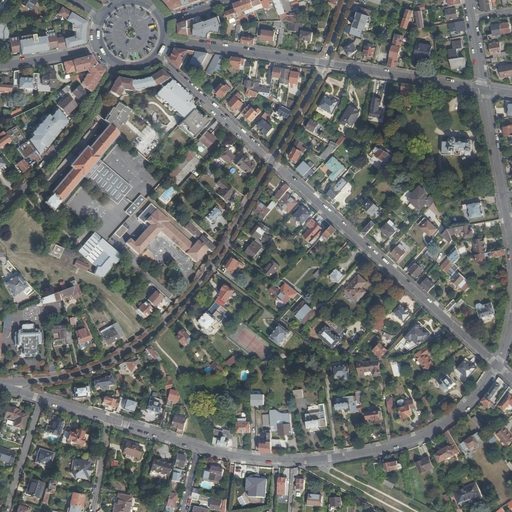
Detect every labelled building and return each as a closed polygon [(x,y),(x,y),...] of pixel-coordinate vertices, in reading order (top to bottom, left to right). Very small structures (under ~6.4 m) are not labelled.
[(23,0),(21,4),(30,9),(36,0),(35,0),(23,0)] [(190,0),(165,0),(167,2),(170,7),(175,8),(192,2),(190,0)] [(251,0),(243,0),(234,4),(235,9),(241,24),(245,24),(249,24),(248,20),(244,20),(242,16),(245,15),(244,11),(254,8),(251,0)] [(260,0),(251,0),(254,8),(255,11),(257,11),(256,6),(260,5),(260,7),(262,7),(260,0)] [(273,0),(274,2),(281,22),(285,22),(289,23),(294,23),(298,24),(299,18),(295,17),(294,19),(286,17),(285,16),(286,16),(286,13),(284,13),(279,0),(289,0),(294,11),(294,16),(300,17),(298,6),(297,4),(295,0),(273,0)] [(335,10),(338,0),(330,0),(329,2),(332,4),(331,8),(335,10)] [(479,0),(482,11),(490,10),(488,0),(479,0)] [(74,37),(64,40),(63,38),(56,39),(55,34),(45,35),(45,33),(9,37),(11,52),(19,51),(19,54),(48,49),(48,48),(57,46),(58,48),(85,42),(85,35),(85,27),(87,21),(62,6),(57,14),(72,23),(73,30),(77,29),(78,33),(74,37)] [(360,7),(358,13),(369,17),(371,11),(360,7)] [(241,24),(235,9),(226,12),(229,20),(235,18),(238,26),(236,26),(234,38),(239,39),(240,31),(241,24)] [(448,21),(458,19),(456,9),(446,10),(448,21)] [(407,10),(404,19),(411,21),(413,12),(407,10)] [(419,30),(424,29),(421,13),(421,11),(416,12),(418,24),(419,30)] [(358,13),(357,16),(355,23),(353,27),(364,31),(369,17),(358,13)] [(38,20),(45,24),(47,20),(41,16),(38,20)] [(199,16),(197,17),(196,29),(188,28),(188,35),(197,36),(197,34),(200,35),(200,37),(207,38),(208,34),(212,31),(220,33),(221,27),(222,26),(218,17),(205,21),(205,20),(201,22),(199,16)] [(196,29),(197,17),(178,24),(179,34),(188,35),(188,28),(196,29)] [(411,21),(404,19),(401,27),(407,30),(411,21)] [(466,30),(464,22),(452,24),(453,30),(457,29),(458,32),(466,30)] [(508,22),(500,24),(502,37),(504,37),(503,33),(510,32),(508,22)] [(0,23),(0,37),(9,37),(7,25),(0,23)] [(302,31),(303,25),(298,24),(294,23),(293,26),(288,26),(287,30),(301,32),(301,31),(302,31)] [(488,35),(489,39),(502,37),(500,24),(492,25),(493,34),(488,35)] [(353,27),(347,25),(344,32),(360,37),(360,34),(363,35),(364,31),(353,27)] [(274,33),(262,31),(261,40),(273,42),(274,33)] [(301,32),(300,39),(311,41),(312,33),(302,31),(301,31),(301,32)] [(387,66),(395,68),(403,37),(402,36),(403,33),(396,31),(387,66)] [(241,44),(254,46),(255,39),(252,39),(252,37),(243,35),(241,44)] [(457,52),(458,52),(458,49),(462,48),(461,41),(452,42),(453,49),(448,50),(450,63),(451,69),(465,67),(464,57),(459,58),(458,58),(457,52)] [(496,57),(502,56),(499,42),(489,44),(491,54),(492,54),(493,58),(496,57)] [(432,46),(418,43),(415,57),(429,59),(432,46)] [(357,51),(352,44),(344,49),(348,57),(357,51)] [(375,48),(366,46),(364,54),(373,57),(375,48)] [(170,60),(180,69),(187,54),(195,55),(196,52),(175,49),(173,53),(170,60)] [(204,60),(207,54),(196,52),(195,55),(191,63),(199,67),(199,66),(200,67),(203,62),(202,61),(203,60),(204,60)] [(206,73),(211,76),(214,71),(217,64),(222,56),(217,55),(216,57),(214,56),(206,73)] [(90,57),(71,62),(74,72),(75,74),(84,71),(86,74),(80,84),(89,93),(96,82),(102,72),(96,66),(90,57)] [(244,63),(245,59),(232,57),(231,65),(240,66),(241,63),(244,63)] [(74,72),(71,62),(66,63),(61,64),(63,69),(64,69),(66,74),(74,72)] [(511,76),(511,64),(499,67),(500,78),(511,76)] [(280,79),(282,69),(273,68),(273,69),(272,78),(280,79)] [(289,70),(282,69),(280,79),(280,83),(289,84),(289,83),(290,79),(288,78),(289,70)] [(116,78),(108,92),(117,98),(121,90),(130,92),(153,87),(168,78),(160,71),(154,75),(145,79),(138,81),(132,81),(129,81),(125,81),(118,79),(116,78)] [(54,89),(54,72),(49,72),(49,76),(41,75),(41,79),(41,86),(49,86),(49,88),(54,89)] [(299,73),(291,72),(290,79),(289,83),(297,84),(299,73)] [(38,79),(38,74),(33,74),(32,79),(19,78),(18,88),(37,90),(38,79)] [(328,77),(326,82),(340,86),(342,81),(328,77)] [(49,88),(49,86),(41,86),(41,79),(38,79),(37,90),(37,92),(49,92),(49,88)] [(260,80),(256,79),(254,91),(259,93),(268,99),(270,89),(258,87),(259,83),(260,80)] [(248,89),(252,91),(253,86),(254,86),(254,82),(250,82),(250,81),(246,80),(245,87),(248,89)] [(169,99),(170,97),(179,88),(171,81),(165,87),(165,86),(161,91),(169,99)] [(12,91),(12,87),(7,86),(7,84),(0,84),(0,86),(0,85),(0,91),(9,92),(12,92),(12,91)] [(231,89),(227,85),(225,87),(222,84),(216,91),(222,97),(231,89)] [(414,85),(403,84),(401,95),(412,97),(414,85)] [(84,93),(78,86),(71,93),(77,99),(84,93)] [(179,104),(187,95),(184,92),(179,88),(170,97),(179,104)] [(259,93),(254,91),(252,91),(248,89),(246,94),(248,94),(248,95),(250,97),(251,96),(255,98),(259,93)] [(81,102),(88,95),(86,93),(79,99),(81,102)] [(333,98),(332,100),(329,99),(329,98),(324,95),(318,107),(332,115),(340,102),(333,98)] [(66,114),(69,111),(68,110),(74,103),(67,96),(57,106),(66,114)] [(124,103),(131,108),(135,101),(128,97),(124,103)] [(236,111),(242,104),(235,97),(228,104),(236,111)] [(380,105),(381,100),(373,98),(369,116),(382,119),(383,112),(378,111),(379,105),(380,105)] [(249,105),(241,113),(252,122),(261,112),(258,109),(255,111),(249,105)] [(278,113),(287,119),(291,112),(285,108),(281,106),(280,105),(278,108),(280,109),(278,113)] [(104,122),(108,126),(115,132),(120,127),(121,128),(126,123),(124,122),(126,120),(129,116),(118,106),(114,112),(111,115),(109,113),(106,117),(108,118),(104,122)] [(340,123),(350,129),(359,115),(359,112),(350,106),(340,123)] [(56,109),(28,143),(34,151),(37,155),(41,149),(40,149),(42,147),(44,149),(53,138),(53,137),(59,130),(60,130),(67,122),(56,109)] [(202,116),(194,109),(193,110),(200,118),(202,116)] [(193,110),(183,120),(181,123),(179,125),(185,131),(184,132),(192,140),(209,123),(202,116),(200,118),(193,110)] [(164,111),(157,119),(166,128),(174,120),(164,111)] [(265,113),(261,118),(263,120),(257,127),(266,135),(272,128),(264,121),(269,116),(265,113)] [(318,124),(312,120),(307,128),(314,132),(318,124)] [(511,125),(503,127),(505,137),(510,136),(511,135),(511,125)] [(71,169),(51,193),(52,194),(60,201),(81,177),(83,175),(115,203),(128,188),(96,160),(97,158),(117,134),(115,132),(108,126),(87,150),(85,148),(69,166),(71,169)] [(0,145),(5,142),(7,143),(9,141),(8,139),(2,131),(0,131),(0,145)] [(9,141),(12,144),(23,159),(34,151),(28,143),(20,132),(8,139),(9,141)] [(208,136),(205,133),(197,141),(206,149),(213,141),(208,136)] [(465,150),(471,151),(471,140),(469,139),(467,139),(466,140),(466,142),(455,141),(455,138),(453,136),(451,136),(449,138),(449,141),(442,141),(441,154),(450,154),(451,151),(454,151),(454,154),(460,155),(460,152),(461,152),(461,153),(464,153),(465,152),(465,150)] [(302,147),(304,144),(298,141),(292,150),(293,151),(290,156),(297,160),(302,152),(303,153),(306,149),(302,147)] [(319,157),(325,160),(335,149),(329,146),(319,157)] [(393,156),(375,146),(372,151),(376,154),(375,156),(382,161),(383,160),(387,163),(393,156)] [(169,181),(195,153),(191,149),(177,163),(168,174),(165,177),(169,181)] [(227,165),(233,158),(230,154),(225,150),(218,157),(227,165)] [(346,167),(333,155),(325,164),(333,172),(328,177),(333,181),(346,167)] [(27,168),(19,157),(16,159),(18,162),(16,164),(21,172),(27,168)] [(248,162),(249,161),(245,157),(236,165),(241,169),(238,172),(239,174),(244,178),(245,178),(255,168),(252,165),(248,162)] [(316,170),(305,160),(298,168),(300,171),(299,172),(304,175),(305,174),(309,178),(316,170)] [(215,170),(209,165),(204,171),(209,176),(215,170)] [(191,174),(177,188),(183,194),(192,185),(196,180),(191,174)] [(342,177),(327,194),(333,199),(340,192),(340,191),(348,182),(342,177)] [(234,192),(220,179),(216,184),(221,189),(217,194),(225,202),(234,192)] [(204,193),(207,190),(196,180),(192,185),(197,190),(199,188),(204,193)] [(290,188),(286,184),(275,198),(279,201),(286,193),(290,188)] [(425,204),(429,207),(435,201),(432,195),(428,199),(426,197),(427,195),(424,193),(426,192),(420,186),(409,198),(410,200),(419,208),(421,208),(425,204)] [(297,203),(286,193),(279,201),(278,202),(289,212),(297,203)] [(53,210),(60,202),(60,201),(52,194),(44,202),(53,210)] [(139,195),(124,212),(129,217),(144,200),(139,195)] [(279,201),(275,198),(273,196),(271,200),(272,201),(276,205),(278,202),(279,201)] [(378,209),(379,208),(370,200),(369,201),(366,198),(361,203),(365,206),(364,207),(373,215),(374,214),(377,217),(381,212),(378,209)] [(259,201),(256,206),(268,215),(276,205),(272,201),(268,208),(259,201)] [(435,201),(429,207),(438,215),(440,213),(437,205),(436,203),(435,201)] [(468,204),(471,219),(484,217),(483,211),(482,212),(481,206),(482,206),(481,201),(468,204)] [(194,263),(207,249),(198,240),(193,245),(167,222),(169,221),(150,204),(137,218),(147,227),(133,243),(129,239),(124,244),(137,255),(159,231),(194,263)] [(256,206),(253,211),(264,219),(268,215),(256,206)] [(311,214),(303,206),(294,216),(296,219),(297,218),(301,221),(300,222),(302,224),(311,214)] [(220,213),(214,207),(205,217),(211,223),(220,213)] [(422,227),(428,220),(425,217),(418,224),(422,227)] [(322,228),(312,219),(307,225),(311,229),(304,236),(310,242),(322,228)] [(380,230),(390,239),(396,232),(395,231),(397,229),(395,227),(394,226),(395,225),(390,220),(380,230)] [(437,228),(428,220),(422,227),(431,236),(437,228)] [(361,232),(365,235),(375,224),(372,221),(361,232)] [(281,226),(281,225),(277,222),(271,229),(276,232),(281,226)] [(261,223),(251,234),(257,238),(258,239),(265,232),(267,233),(271,229),(261,223)] [(207,249),(210,252),(214,247),(206,240),(206,241),(188,225),(184,228),(198,240),(207,249)] [(328,239),(337,230),(332,225),(321,237),(323,239),(324,238),(325,239),(326,237),(328,239)] [(447,229),(449,234),(454,233),(454,234),(463,232),(464,239),(472,237),(471,231),(467,232),(466,225),(447,229)] [(121,226),(114,234),(119,239),(127,231),(121,226)] [(450,242),(452,240),(449,234),(447,229),(445,231),(442,234),(450,242)] [(102,240),(95,234),(79,252),(96,267),(100,267),(109,257),(97,246),(102,240)] [(267,235),(262,242),(265,244),(268,247),(273,239),(267,235)] [(254,258),(265,244),(262,242),(258,239),(257,238),(254,242),(254,241),(246,252),(254,258)] [(486,243),(485,238),(472,240),(474,254),(475,254),(485,252),(484,244),(486,243)] [(106,243),(102,240),(97,246),(109,257),(100,267),(96,267),(92,274),(100,277),(121,257),(106,243)] [(307,252),(311,256),(319,246),(316,243),(308,251),(307,252)] [(60,253),(62,249),(51,244),(46,253),(57,258),(60,253)] [(404,247),(400,244),(392,253),(399,259),(405,252),(402,249),(404,247)] [(460,257),(455,246),(451,251),(452,252),(448,257),(455,263),(460,257)] [(62,248),(62,249),(60,253),(70,257),(72,252),(62,248)] [(491,257),(506,254),(505,249),(492,251),(493,254),(490,255),(491,257)] [(490,255),(493,254),(492,251),(487,252),(485,252),(475,254),(476,263),(485,262),(484,256),(490,255)] [(448,257),(439,266),(446,273),(455,263),(448,257)] [(227,269),(224,273),(232,279),(234,277),(232,275),(240,263),(233,258),(226,268),(227,269)] [(73,265),(85,271),(88,266),(75,260),(73,265)] [(280,267),(272,260),(263,271),(272,277),(280,267)] [(417,263),(410,270),(418,277),(424,270),(417,263)] [(345,275),(337,268),(330,275),(332,277),(330,278),(331,279),(334,282),(335,282),(336,281),(338,282),(345,275)] [(468,280),(460,272),(458,273),(455,271),(450,277),(461,287),(468,280)] [(23,283),(25,281),(18,274),(9,281),(5,283),(13,297),(22,291),(24,294),(29,290),(23,283)] [(345,290),(357,302),(366,293),(361,288),(367,283),(359,275),(345,290)] [(391,279),(388,276),(382,282),(386,285),(391,279)] [(421,286),(428,292),(435,285),(428,279),(421,286)] [(291,296),(297,301),(302,295),(282,280),(277,285),(278,286),(284,290),(291,296)] [(77,297),(81,295),(77,285),(72,286),(77,297)] [(234,291),(225,285),(222,289),(224,290),(219,296),(227,301),(234,291)] [(61,291),(58,292),(60,299),(72,295),(74,298),(77,297),(72,286),(65,289),(61,291)] [(291,296),(284,290),(281,294),(278,291),(275,294),(286,303),(291,296)] [(354,305),(357,302),(345,290),(342,293),(354,305)] [(146,300),(149,303),(151,302),(155,305),(162,297),(155,291),(146,300)] [(60,299),(58,292),(52,294),(41,299),(42,300),(40,300),(40,302),(39,302),(39,304),(35,305),(36,309),(38,309),(38,315),(42,315),(41,304),(60,301),(60,299)] [(218,297),(216,301),(223,306),(226,303),(218,297)] [(457,301),(452,307),(456,310),(464,301),(461,298),(457,301)] [(452,307),(457,301),(454,299),(445,308),(449,311),(452,307)] [(212,306),(221,314),(217,320),(220,322),(225,316),(223,315),(227,310),(223,306),(216,301),(212,306)] [(135,311),(142,319),(152,310),(144,302),(135,311)] [(312,312),(301,302),(291,313),(301,323),(312,312)] [(495,312),(491,302),(482,305),(483,308),(478,310),(480,317),(495,312)] [(411,314),(400,304),(393,312),(404,321),(411,314)] [(198,322),(208,330),(217,320),(221,314),(212,306),(198,322)] [(5,312),(4,327),(11,329),(13,313),(5,312)] [(393,312),(391,315),(400,324),(403,321),(393,312)] [(389,334),(390,330),(383,327),(387,318),(381,316),(376,329),(389,334)] [(424,341),(431,333),(418,321),(399,342),(409,351),(418,345),(420,343),(421,343),(421,342),(423,340),(424,341)] [(106,344),(123,335),(115,322),(100,331),(102,336),(102,337),(106,344)] [(32,324),(21,325),(20,326),(21,332),(15,332),(15,337),(14,337),(15,345),(16,345),(17,348),(22,348),(22,349),(20,350),(21,353),(24,357),(33,356),(36,353),(37,348),(35,348),(35,344),(41,344),(41,331),(34,331),(34,325),(32,324)] [(65,333),(64,328),(64,326),(59,326),(58,325),(50,326),(51,332),(58,331),(59,336),(59,338),(64,338),(63,333),(65,333)] [(280,346),(290,333),(280,326),(271,338),(280,346)] [(332,349),(340,340),(336,335),(335,337),(330,332),(331,331),(326,327),(317,336),(332,349)] [(87,332),(86,329),(76,332),(78,338),(76,339),(78,343),(84,341),(89,339),(87,332)] [(190,338),(184,330),(180,332),(181,335),(178,337),(185,346),(188,343),(186,341),(190,338)] [(439,341),(451,333),(448,331),(437,337),(439,341)] [(78,343),(80,350),(84,348),(86,345),(84,341),(78,343)] [(381,357),(388,351),(380,343),(373,351),(378,355),(381,357)] [(161,360),(149,346),(145,349),(153,359),(154,359),(157,362),(161,360)] [(431,351),(427,346),(422,351),(421,350),(414,355),(426,370),(433,364),(428,357),(426,357),(425,355),(431,351)] [(224,364),(227,368),(238,360),(234,356),(224,364)] [(131,361),(130,359),(124,363),(129,372),(135,368),(132,364),(131,361)] [(359,372),(364,371),(372,370),(373,376),(380,375),(378,360),(357,363),(359,372)] [(225,370),(216,361),(210,366),(216,372),(221,371),(225,370)] [(469,364),(466,361),(458,369),(469,380),(479,369),(473,365),(471,367),(469,365),(469,364)] [(48,365),(50,373),(54,372),(57,371),(55,364),(48,365)] [(339,377),(344,376),(344,379),(350,379),(348,364),(333,366),(334,377),(335,377),(336,378),(338,378),(339,377)] [(449,388),(456,383),(448,374),(447,375),(446,372),(441,377),(442,379),(442,380),(444,383),(441,386),(446,393),(450,390),(449,388)] [(125,382),(119,374),(116,376),(121,385),(125,382)] [(112,380),(111,376),(105,377),(105,378),(100,379),(100,381),(93,382),(94,387),(101,387),(101,389),(108,388),(108,385),(114,384),(113,380),(112,380)] [(172,381),(170,376),(167,378),(163,382),(166,388),(164,395),(168,396),(170,390),(172,381)] [(490,401),(504,381),(499,377),(493,387),(485,397),(490,401)] [(92,397),(91,386),(74,388),(75,397),(89,396),(89,397),(92,397)] [(168,396),(166,406),(171,407),(172,403),(173,401),(176,402),(177,402),(178,397),(176,392),(170,390),(168,396)] [(302,390),(294,391),(295,398),(303,397),(302,390)] [(252,394),(252,405),(264,405),(264,394),(252,394)] [(511,396),(509,394),(499,405),(504,410),(510,403),(511,404),(511,396)] [(335,404),(336,410),(351,408),(351,413),(359,412),(358,410),(357,401),(355,401),(354,396),(343,397),(344,401),(340,402),(340,403),(335,404)] [(493,404),(490,401),(485,397),(481,401),(489,409),(491,407),(493,404)] [(113,407),(117,408),(119,401),(115,400),(114,401),(104,398),(102,404),(108,406),(110,407),(111,407),(112,407),(113,407)] [(133,412),(135,403),(120,398),(119,401),(117,408),(133,412)] [(400,409),(403,419),(409,418),(409,417),(413,416),(411,408),(415,407),(413,400),(405,402),(404,400),(403,399),(400,400),(399,402),(399,404),(400,409)] [(160,405),(148,401),(145,410),(157,413),(160,405)] [(308,407),(308,408),(309,413),(305,414),(306,421),(307,429),(313,428),(313,429),(317,429),(317,428),(327,426),(324,406),(324,404),(318,405),(318,406),(308,407)] [(11,407),(8,406),(3,419),(7,420),(7,419),(17,422),(19,415),(18,415),(20,411),(11,408),(11,407)] [(279,435),(292,434),(291,425),(290,413),(284,414),(283,414),(281,413),(279,412),(278,411),(277,410),(270,411),(271,426),(276,426),(276,431),(279,431),(279,435)] [(382,420),(381,411),(367,413),(368,419),(372,419),(372,420),(375,420),(375,421),(382,420)] [(65,420),(54,416),(50,427),(47,426),(45,432),(59,437),(65,420)] [(178,428),(177,432),(183,434),(187,419),(182,417),(182,418),(175,416),(173,426),(177,427),(177,426),(179,426),(178,428)] [(476,417),(473,419),(481,431),(484,434),(487,431),(476,417)] [(239,422),(237,422),(237,433),(250,433),(250,422),(246,422),(239,422)] [(511,439),(511,434),(505,427),(497,435),(507,444),(511,439)] [(215,430),(213,443),(216,444),(233,448),(233,441),(233,434),(230,433),(230,431),(224,430),(223,432),(215,430)] [(461,451),(449,430),(445,433),(452,446),(449,447),(449,446),(438,452),(439,453),(436,455),(439,462),(461,451)] [(75,435),(65,431),(62,439),(81,445),(83,438),(81,438),(82,433),(76,431),(75,435)] [(488,440),(488,439),(484,434),(481,431),(461,444),(465,450),(469,447),(470,450),(474,447),(475,448),(477,447),(476,446),(480,444),(478,440),(481,438),(481,439),(483,438),(486,441),(488,440)] [(260,445),(260,452),(270,453),(273,453),(271,433),(267,433),(268,442),(267,443),(267,445),(261,444),(261,445),(260,445)] [(497,439),(493,434),(488,439),(492,444),(497,439)] [(141,447),(126,442),(123,453),(137,458),(141,447)] [(0,460),(11,464),(15,454),(0,448),(0,460)] [(49,468),(54,454),(39,449),(35,463),(49,468)] [(163,459),(167,460),(168,457),(159,454),(160,458),(159,461),(153,460),(148,475),(166,481),(171,465),(166,463),(162,462),(163,459)] [(185,457),(176,455),(174,466),(181,467),(182,461),(184,461),(185,457)] [(429,456),(425,458),(425,459),(417,463),(420,472),(434,468),(429,456)] [(90,462),(75,460),(72,471),(72,472),(71,474),(75,479),(77,478),(87,480),(88,474),(89,467),(90,462)] [(389,463),(381,465),(381,468),(382,474),(402,469),(401,465),(400,464),(398,464),(397,461),(390,463),(389,463)] [(220,483),(223,470),(212,467),(211,473),(205,472),(204,480),(220,483)] [(170,481),(178,482),(178,480),(179,479),(180,478),(180,477),(179,476),(179,474),(180,474),(181,470),(173,468),(170,481)] [(267,480),(260,479),(255,478),(248,478),(247,491),(250,491),(249,497),(266,498),(267,480)] [(40,498),(45,484),(30,480),(25,493),(40,498)] [(385,480),(383,484),(392,489),(394,485),(385,480)] [(49,494),(52,494),(53,488),(54,482),(49,481),(47,489),(46,489),(45,493),(49,494)] [(473,498),(474,501),(481,498),(476,485),(455,492),(459,503),(473,498)] [(80,511),(81,511),(82,509),(82,507),(80,507),(82,496),(71,494),(69,504),(74,505),(73,510),(68,509),(66,511),(80,511)] [(168,494),(166,500),(165,506),(173,508),(176,495),(168,494)] [(118,508),(114,507),(113,511),(127,511),(130,497),(119,495),(117,504),(118,505),(118,508)] [(238,497),(241,506),(246,504),(243,495),(238,497)] [(309,506),(322,507),(322,497),(310,496),(309,506)] [(340,498),(331,499),(331,507),(334,507),(334,509),(337,509),(337,507),(341,507),(340,498)] [(222,503),(213,501),(211,509),(220,511),(222,503)]
